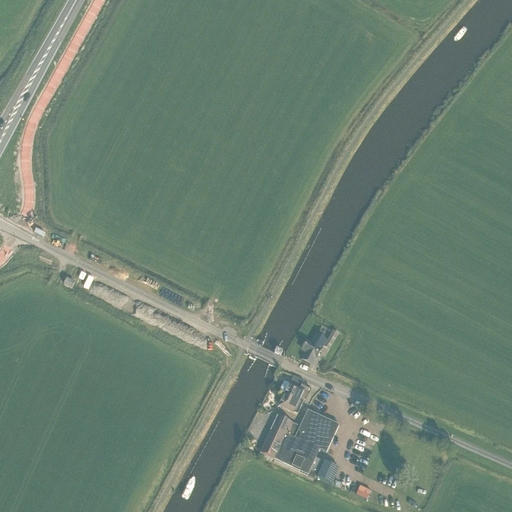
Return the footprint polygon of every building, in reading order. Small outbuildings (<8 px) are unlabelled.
[(66,280),(63,285),(71,289),(74,284),(66,280)] [(322,324),(318,331),(328,336),(332,329),(322,324)] [(338,334),(333,331),(326,342),(331,345),(338,334)] [(305,355),(302,360),(311,366),(315,359),(316,359),(321,351),(320,350),(321,347),(322,348),(325,342),(316,336),(311,345),(307,342),(302,351),(307,354),(306,355),(305,355)] [(307,393),(308,393),(310,389),(302,385),(304,382),(293,377),(290,384),(289,384),(284,396),(302,404),(307,393)] [(279,407),(297,416),(302,404),(284,396),(279,407)] [(306,411),(299,425),(298,427),(277,417),(260,454),(314,479),(316,475),(322,462),(316,459),(319,451),(326,454),(339,426),(306,411)] [(339,469),(324,462),(316,478),(331,485),(339,469)] [(358,488),(356,492),(367,497),(369,493),(358,488)]
